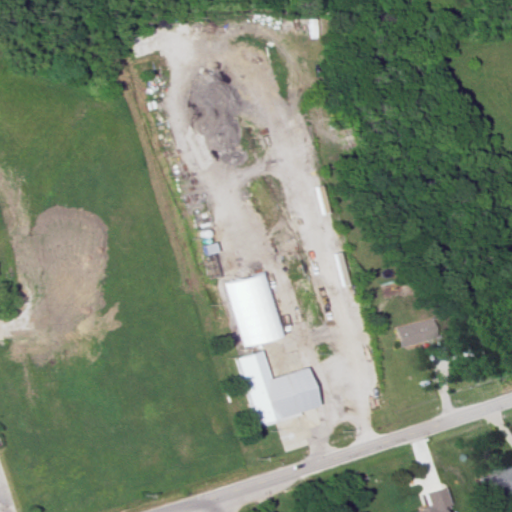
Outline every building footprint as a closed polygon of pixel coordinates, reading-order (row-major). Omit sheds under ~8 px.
[(223,285),(258,273),(278,333),(243,345),(223,285)] [(393,330),(417,323),(426,320),(431,336),(426,337),(422,339),(398,346),(393,330)] [(463,334),(465,340),(455,342),(453,336),(463,334)] [(231,360),(255,353),(276,418),(251,425),(231,360)] [(479,479),(511,468),(511,501),(488,509),(479,479)] [(402,511),(401,505),(441,495),(445,511),(402,511)]
